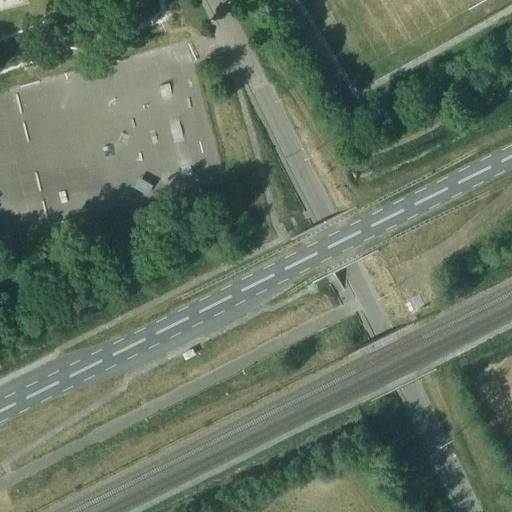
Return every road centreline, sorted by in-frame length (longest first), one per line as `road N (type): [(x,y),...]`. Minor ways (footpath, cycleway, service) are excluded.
road 1 (tertiary): [(0,410),(511,155)]
road 2 (unclassified): [(468,511),(216,0)]
